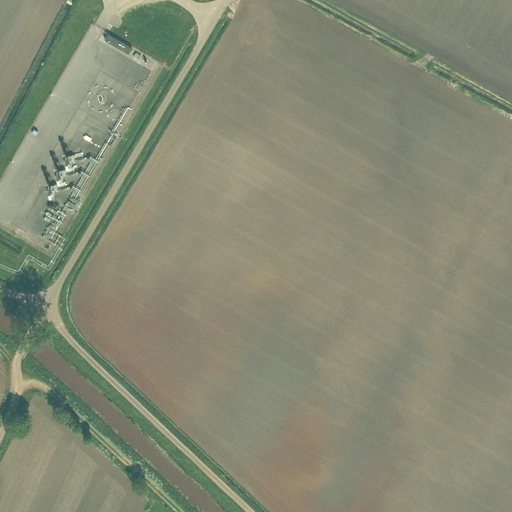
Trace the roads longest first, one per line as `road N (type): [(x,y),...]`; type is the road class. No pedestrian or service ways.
road 1 (unclassified): [(43,311),(225,0)]
road 2 (unclassified): [(250,511),(43,311)]
road 3 (track): [(16,385),(45,387),(178,511)]
road 4 (unclassified): [(43,311),(15,363),(16,393),(0,434)]
